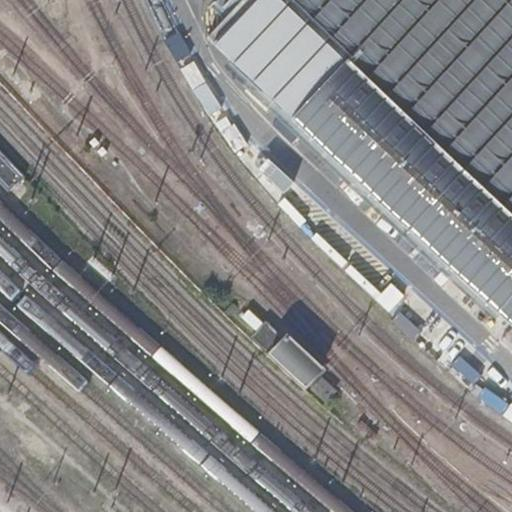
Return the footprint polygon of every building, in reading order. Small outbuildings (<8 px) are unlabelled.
[(244,0),(208,38),(290,117),(344,59),(284,0),(244,0)] [(511,0),(284,0),(344,59),(290,117),(443,263),(511,323),(511,0)] [(0,161),(0,193),(4,197),(20,182),(0,161)] [(323,368),(267,318),(251,338),(305,387),(323,368)] [(336,390),(322,378),(312,390),(326,402),(336,390)] [(389,443),(362,416),(353,426),(381,453),(389,443)]
